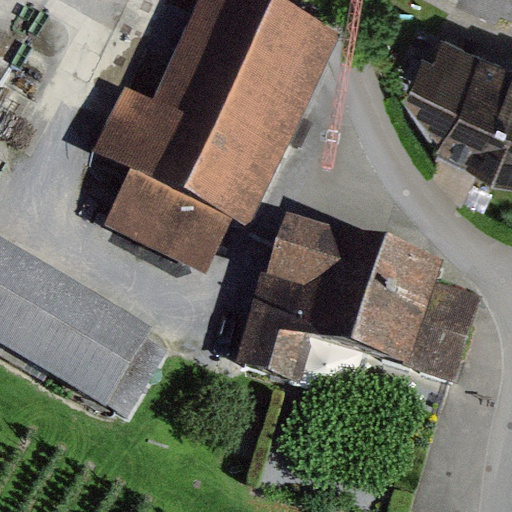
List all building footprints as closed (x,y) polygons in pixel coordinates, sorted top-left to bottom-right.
[(329,43),(236,0),(213,0),(164,105),(138,92),(104,163),(127,169),(104,217),(221,272),(329,43)] [(511,0),(472,0),(511,11),(511,0)] [(511,61),(465,42),(433,119),(449,136),(511,163),(511,61)] [(498,304),(309,239),(277,330),(466,395),(498,304)] [(161,337),(0,243),(0,346),(119,419),(161,337)]
